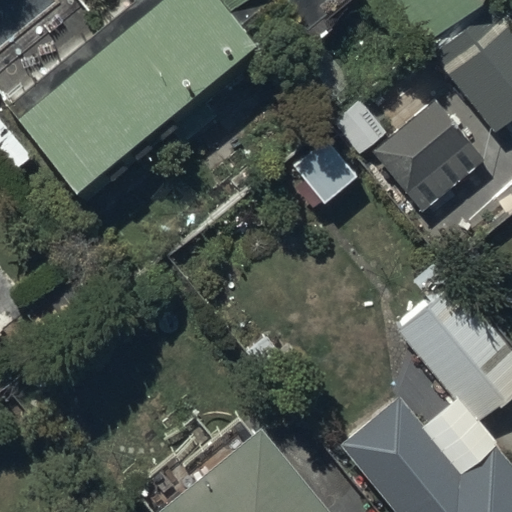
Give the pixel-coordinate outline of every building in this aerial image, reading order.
[(121,0),(1,97),(81,196),(263,49),(238,18),(258,0),(279,0),(300,24),(328,0),(121,0)] [(393,0),(430,46),(426,50),(489,128),(511,109),(511,25),(494,4),(470,24),(456,7),(464,0),(393,0)] [(435,96),(370,147),(417,206),(482,155),(435,96)] [(28,154),(0,118),(0,157),(9,169),(28,154)] [(319,196),(352,167),(323,131),(289,161),(319,196)] [(511,382),(511,350),(434,256),(409,275),(428,298),(393,326),(469,418),(511,382)] [(395,389),(335,436),(395,511),(511,511),(511,459),(491,434),(477,445),(461,426),(438,444),(395,389)] [(144,505),(136,511),(327,511),(253,419),(246,424),(235,411),(210,431),(194,411),(163,435),(172,447),(126,483),(144,505)]
